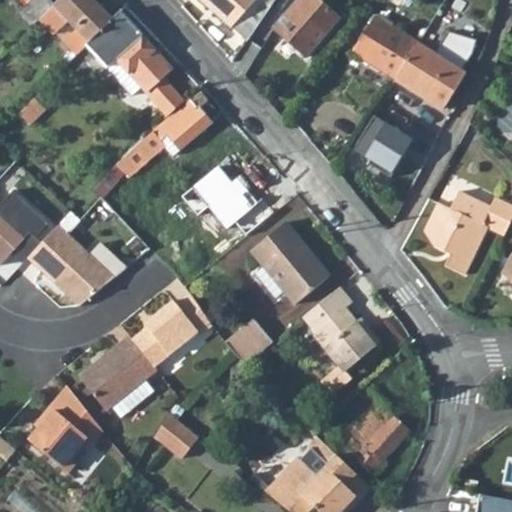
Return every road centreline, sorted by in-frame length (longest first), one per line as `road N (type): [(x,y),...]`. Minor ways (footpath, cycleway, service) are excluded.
road 1 (residential): [(146,0),(380,264)]
road 2 (residential): [(380,264),(464,113),(505,26),(505,0)]
road 3 (residential): [(164,268),(82,331),(45,339),(0,322)]
road 4 (residential): [(447,358),(456,415),(413,511)]
